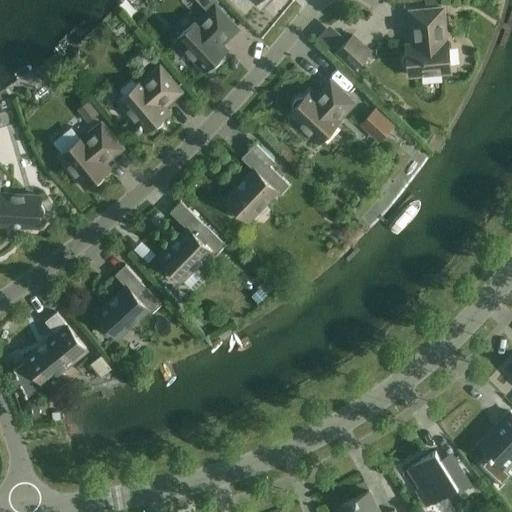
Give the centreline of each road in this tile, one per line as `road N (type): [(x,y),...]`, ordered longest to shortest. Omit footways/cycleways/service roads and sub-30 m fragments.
road 1 (tertiary): [(511,264),(466,324),(391,392),(297,444),(200,482),(20,506)]
road 2 (residential): [(0,300),(118,210),(218,119),(317,0)]
